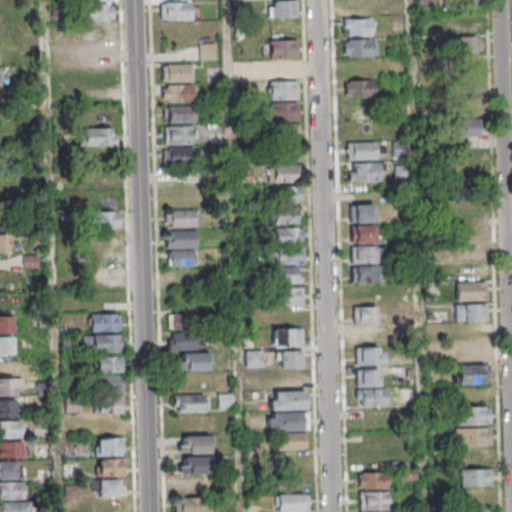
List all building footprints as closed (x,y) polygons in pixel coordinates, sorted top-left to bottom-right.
[(160,2),(160,20),(192,20),(191,0),(174,0),(175,2),(160,2)] [(296,0),(267,0),(268,18),(296,18),(296,0)] [(114,3),(83,3),(83,21),(114,21),(114,3)] [(0,7),(0,24),(11,24),(11,7),(0,7)] [(479,15),(450,15),(450,33),(479,33),(479,15)] [(343,19),(343,35),(371,35),(371,19),(343,19)] [(113,42),(113,24),(78,25),(78,42),(113,42)] [(480,37),(453,37),(453,53),(480,53),(480,37)] [(297,40),(266,40),(266,57),(297,57),(297,40)] [(376,40),(341,40),(341,56),(376,56),(376,40)] [(198,42),(198,59),(214,59),(214,42),(198,42)] [(114,46),(79,46),(79,63),(114,63),(114,46)] [(480,58),(458,58),(458,93),(480,93),(480,58)] [(297,62),(234,62),(234,77),(297,77),(297,62)] [(159,81),(192,81),(192,64),(159,64),(159,81)] [(373,80),(343,80),(343,98),(373,98),(373,80)] [(269,99),(297,99),(297,81),(269,81),(269,99)] [(193,101),(193,85),(159,85),(159,102),(193,101)] [(115,87),(87,87),(87,104),(115,104),(115,87)] [(298,121),(298,102),(270,102),(270,121),(298,121)] [(373,118),(373,102),(349,102),(349,118),(373,118)] [(194,123),(194,106),(160,106),(160,123),(194,123)] [(478,137),(478,116),(449,116),(449,137),(478,137)] [(299,124),(272,124),(272,159),(299,159),(299,124)] [(162,144),(195,144),(195,126),(162,126),(162,144)] [(80,127),(80,146),(115,146),(115,127),(80,127)] [(345,142),(345,159),(383,159),(383,142),(345,142)] [(392,143),(392,156),(412,156),(412,143),(392,143)] [(162,148),(162,165),(193,165),(193,148),(162,148)] [(346,163),(346,181),(379,181),(379,163),(346,163)] [(299,165),(272,165),(272,181),(299,181),(299,165)] [(118,171),(87,171),(87,187),(118,187),(118,171)] [(301,186),(274,186),(273,202),(300,202),(301,186)] [(349,223),(373,223),(373,204),(349,204),(349,223)] [(301,224),(301,206),(274,206),(274,224),(301,224)] [(198,227),(198,209),(165,209),(165,227),(198,227)] [(119,229),(119,211),(89,211),(89,229),(119,229)] [(0,231),(8,232),(8,216),(0,215),(0,231)] [(486,223),(456,223),(456,241),(486,241),(486,223)] [(349,244),(374,244),(374,225),(349,225),(349,244)] [(302,245),(302,227),(274,227),(274,245),(302,245)] [(165,230),(165,249),(168,249),(168,267),(195,267),(195,230),(165,230)] [(10,236),(0,235),(0,254),(10,254),(10,236)] [(455,259),(486,259),(486,244),(455,244),(455,259)] [(375,246),(349,246),(350,282),(377,282),(377,264),(376,264),(375,246)] [(301,283),(302,248),(267,248),(267,264),(271,264),(271,283),(301,283)] [(485,263),(455,263),(455,279),(485,279),(485,263)] [(455,301),(485,301),(485,281),(455,281),(455,301)] [(302,287),(274,287),(274,306),(302,306),(302,287)] [(453,322),(486,322),(486,304),(453,304),(453,322)] [(351,324),(376,324),(376,306),(351,306),(351,324)] [(88,313),(88,331),(118,331),(118,313),(88,313)] [(168,329),(195,329),(195,313),(168,313),(168,329)] [(0,333),(13,333),(13,316),(0,315),(0,333)] [(484,363),(484,324),(455,324),(455,363),(484,363)] [(302,328),(272,328),(272,346),(302,346),(302,328)] [(167,333),(167,350),(200,350),(200,333),(167,333)] [(119,334),(89,334),(89,352),(119,352),(119,334)] [(0,354),(14,354),(14,337),(0,336),(0,354)] [(382,364),(382,348),(356,348),(356,364),(382,364)] [(261,350),(243,350),(243,366),(261,366),(261,350)] [(274,351),(274,385),(302,385),(302,351),(274,351)] [(178,371),(209,371),(209,353),(178,353),(178,371)] [(121,356),(91,356),(91,373),(121,373),(121,356)] [(486,383),(486,365),(456,365),(456,383),(486,383)] [(121,413),(121,376),(92,376),(92,413),(121,413)] [(0,395),(19,396),(19,378),(0,378),(0,395)] [(47,394),(46,382),(36,383),(36,395),(47,394)] [(268,409),(305,409),(305,390),(268,390),(268,409)] [(173,394),(173,412),(208,412),(208,394),(173,394)] [(231,408),(231,394),(217,394),(217,408),(231,408)] [(0,399),(0,416),(14,417),(14,400),(0,399)] [(488,406),(456,406),(456,425),(488,425),(488,406)] [(306,431),(306,412),(263,412),(263,431),(306,431)] [(19,421),(0,420),(0,437),(19,437),(19,421)] [(456,446),(489,446),(489,428),(456,428),(456,446)] [(305,450),(305,433),(275,433),(275,450),(305,450)] [(209,453),(209,436),(178,436),(178,453),(209,453)] [(123,476),(123,437),(93,437),(93,458),(94,458),(94,476),(123,476)] [(0,441),(0,457),(27,458),(27,441),(0,441)] [(305,472),(305,454),(278,454),(278,472),(305,472)] [(178,474),(209,474),(209,457),(178,457),(178,474)] [(0,478),(20,479),(20,461),(0,460),(0,478)] [(77,477),(77,464),(64,464),(64,477),(77,477)] [(491,486),(491,469),(459,469),(459,486),(491,486)] [(386,489),(386,473),(357,473),(357,489),(386,489)] [(174,494),(203,494),(203,478),(174,478),(174,494)] [(122,479),(91,479),(91,497),(122,497),(122,479)] [(0,482),(0,499),(24,500),(24,482),(0,482)] [(391,511),(392,511),(387,511),(387,491),(358,491),(358,511),(391,511)] [(276,511),(308,511),(308,493),(276,493),(276,511)] [(208,511),(209,498),(175,498),(174,511),(208,511)]
